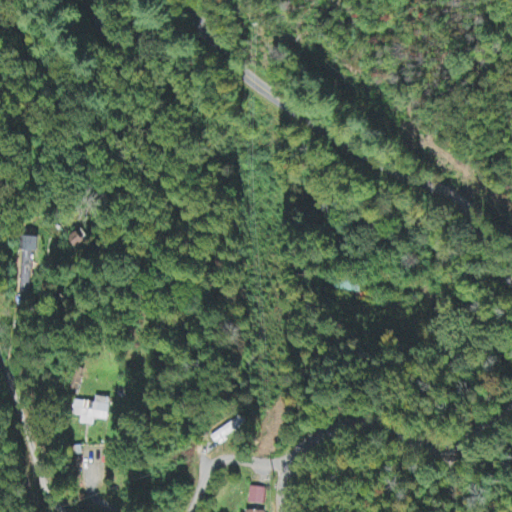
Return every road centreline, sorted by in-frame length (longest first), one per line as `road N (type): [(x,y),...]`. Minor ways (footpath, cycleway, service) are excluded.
road 1 (residential): [(296,511),(294,463),(340,425),(410,426),(440,453),(482,440),(511,408),(456,194),(355,153),(207,54),(190,0)]
road 2 (residential): [(294,463),(231,453),(208,470),(199,511),(25,435),(0,384)]
road 3 (residential): [(143,63),(0,98)]
